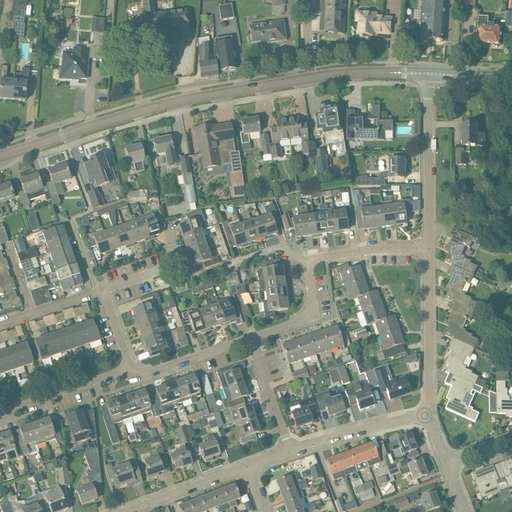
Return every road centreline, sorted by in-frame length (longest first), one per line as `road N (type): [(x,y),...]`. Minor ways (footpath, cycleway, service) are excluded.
road 1 (tertiary): [(429,74),(273,84),(0,155)]
road 2 (residential): [(427,249),(429,74)]
road 3 (residential): [(428,414),(427,249)]
road 4 (residential): [(288,451),(428,414)]
road 5 (residential): [(0,413),(129,369)]
road 6 (residential): [(129,369),(141,375),(249,337)]
road 7 (residential): [(132,511),(246,466)]
road 8 (residential): [(307,261),(427,249)]
road 9 (residential): [(288,451),(249,337)]
